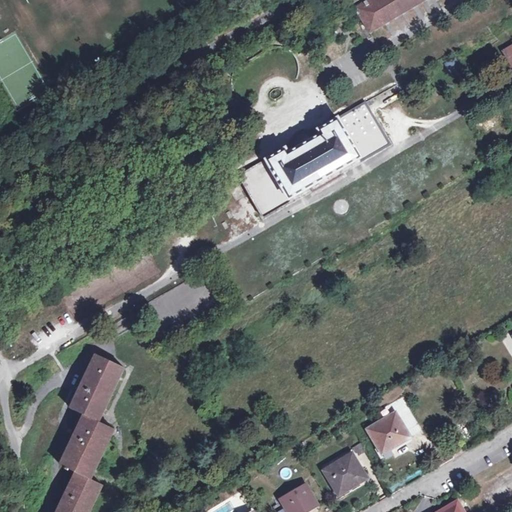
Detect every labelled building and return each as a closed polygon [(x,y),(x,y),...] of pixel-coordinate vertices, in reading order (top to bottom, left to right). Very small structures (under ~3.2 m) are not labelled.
[(369,0),(368,1),(366,0),(365,0),(355,6),(364,22),(369,31),(421,0),(369,0)] [(364,22),(359,24),(368,39),(372,37),(369,31),(364,22)] [(511,43),(501,50),(511,66),(511,65),(511,43)] [(449,72),(460,66),(455,57),(444,63),(449,72)] [(410,76),(400,81),(405,89),(415,84),(410,76)] [(400,81),(391,87),(396,95),(405,89),(400,81)] [(290,152),(287,147),(239,175),(263,217),(292,201),(291,198),(310,187),(340,169),(360,158),(362,161),(391,144),(366,102),(319,128),(322,134),(290,152)] [(343,174),(340,169),(310,187),(313,192),(343,174)] [(70,408),(84,414),(71,441),(60,464),(75,472),(56,511),(88,511),(102,484),(91,479),(114,428),(99,421),(124,367),(96,353),(83,381),(70,408)] [(395,413),(367,429),(382,454),(410,438),(395,413)] [(364,446),(361,442),(353,447),(355,451),(364,446)] [(349,454),(347,451),(321,467),(323,470),(349,454)] [(349,454),(323,470),(335,490),(356,478),(359,483),(367,478),(352,453),(349,454)] [(359,483),(356,478),(335,490),(338,495),(359,483)] [(306,483),(280,499),(287,511),(295,511),(302,509),(303,511),(317,503),(306,483)] [(462,511),(456,502),(439,511),(462,511)]
